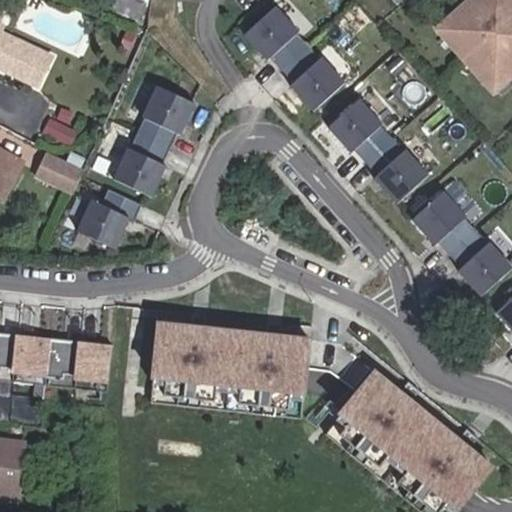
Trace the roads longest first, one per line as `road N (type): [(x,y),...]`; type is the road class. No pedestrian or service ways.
road 1 (residential): [(394,310),(394,261),(276,137),(235,143),(201,210),(232,248)]
road 2 (residential): [(232,248),(119,284),(0,281)]
road 3 (residential): [(232,248),(374,310),(394,310)]
road 4 (residential): [(511,399),(434,371),(394,310)]
